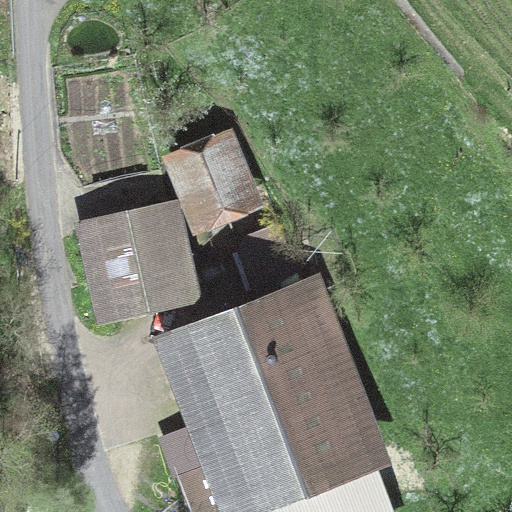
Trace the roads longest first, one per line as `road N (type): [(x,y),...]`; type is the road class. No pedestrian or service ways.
road 1 (track): [(103,511),(51,283),(28,0)]
road 2 (track): [(511,115),(410,0)]
